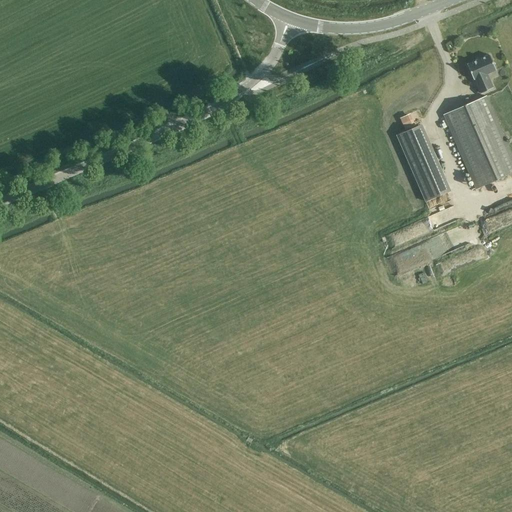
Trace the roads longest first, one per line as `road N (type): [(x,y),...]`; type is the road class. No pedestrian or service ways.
road 1 (unclassified): [(0,202),(230,102),(267,68),(291,19)]
road 2 (secondary): [(291,19),(350,30),(451,0)]
